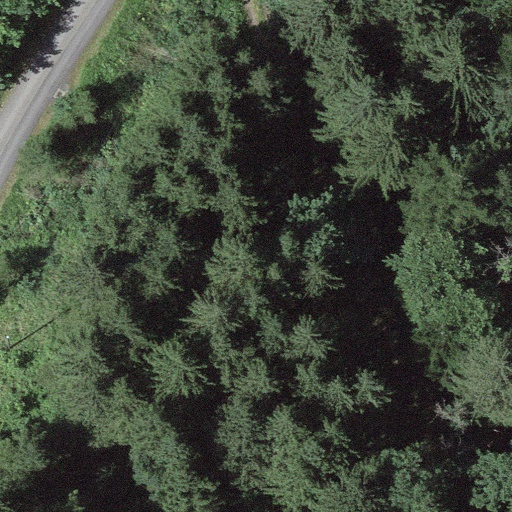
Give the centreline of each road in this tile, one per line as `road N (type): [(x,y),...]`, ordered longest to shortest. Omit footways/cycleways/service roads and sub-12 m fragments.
road 1 (track): [(254,0),(470,511)]
road 2 (track): [(0,153),(87,0)]
